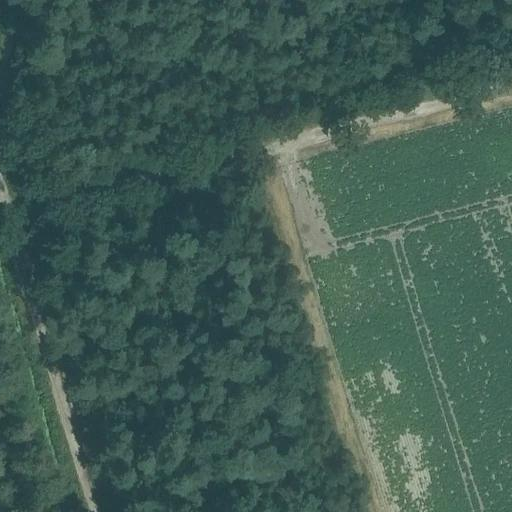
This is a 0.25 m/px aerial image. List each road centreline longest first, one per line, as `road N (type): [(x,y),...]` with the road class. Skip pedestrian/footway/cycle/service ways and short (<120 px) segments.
road 1 (track): [(3,212),(511,82)]
road 2 (track): [(3,212),(90,511)]
road 3 (track): [(21,0),(0,149)]
